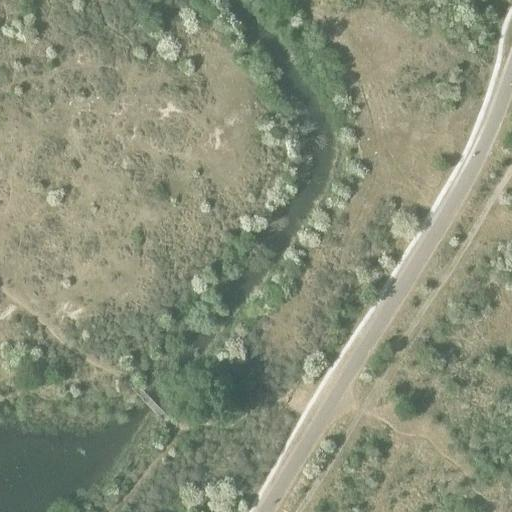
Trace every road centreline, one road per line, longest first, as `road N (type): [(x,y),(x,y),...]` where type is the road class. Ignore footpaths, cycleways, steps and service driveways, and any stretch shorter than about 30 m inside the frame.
road 1 (unknown): [(298,511),(511,169)]
road 2 (track): [(336,396),(426,440),(465,470),(474,491),(499,511)]
